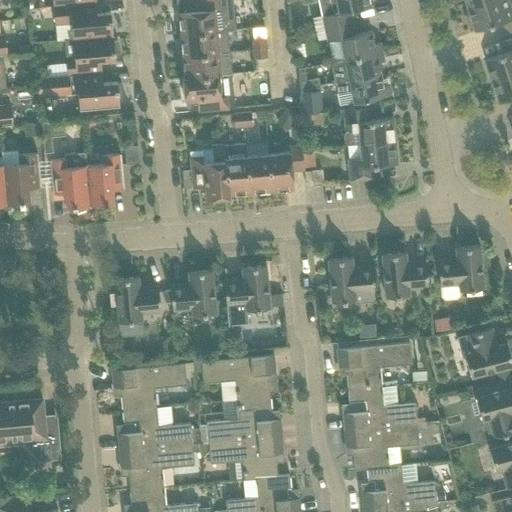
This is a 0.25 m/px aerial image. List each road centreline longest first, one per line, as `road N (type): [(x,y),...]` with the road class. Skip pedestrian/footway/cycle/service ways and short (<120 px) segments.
road 1 (residential): [(335,511),(289,226)]
road 2 (residential): [(168,239),(145,0)]
road 3 (residential): [(451,208),(409,0)]
road 4 (residential): [(289,226),(451,208)]
road 5 (residential): [(90,511),(77,359)]
road 6 (residential): [(168,239),(289,226)]
